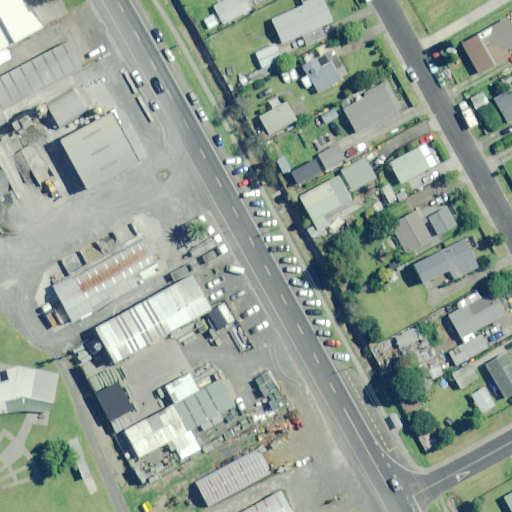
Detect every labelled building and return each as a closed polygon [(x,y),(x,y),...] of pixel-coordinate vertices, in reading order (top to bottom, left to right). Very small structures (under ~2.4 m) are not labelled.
[(249,10),(243,0),(223,0),(211,6),(221,25),(249,10)] [(331,22),(321,0),(315,0),(270,20),(281,44),(331,22)] [(511,46),(511,30),(506,19),(461,44),(477,74),(507,58),(504,51),(511,46)] [(37,26),(0,47),(0,92),(57,59),(37,26)] [(283,67),(272,44),(253,54),(260,70),(255,72),(258,79),(283,67)] [(316,93),(339,81),(335,73),(342,69),(336,59),(331,50),(301,65),(316,93)] [(44,81),(17,96),(29,117),(56,101),(44,81)] [(340,105),(356,133),(396,112),(400,110),(385,81),(340,105)] [(510,94),(505,96),(504,93),(493,99),(506,124),(511,120),(511,83),(506,87),(510,94)] [(86,97),(26,132),(59,187),(118,152),(86,97)] [(285,103),(257,117),(266,135),(294,121),(285,103)] [(331,142),(327,134),(311,143),(315,151),(331,142)] [(260,146),(270,164),(279,159),(269,141),(260,146)] [(433,164),(422,144),(388,164),(399,183),(433,164)] [(341,161),(334,146),(313,157),(320,172),(341,161)] [(373,179),(362,158),(337,172),(348,193),(373,179)] [(351,207),(336,176),(298,196),(316,231),(328,225),(333,234),(341,224),(336,215),(351,207)] [(455,226),(444,206),(426,216),(436,236),(455,226)] [(406,253),(430,241),(422,225),(425,223),(418,210),(391,224),(406,253)] [(142,238),(53,289),(72,321),(160,271),(142,238)] [(440,251),(412,265),(422,284),(439,276),(444,285),(476,269),(471,258),(463,241),(440,251)] [(188,270),(98,322),(120,359),(210,307),(188,270)] [(474,339),(471,333),(489,323),(492,329),(504,321),(487,291),(446,315),(460,340),(461,339),(463,344),(447,353),(454,366),(486,348),(479,336),(474,339)] [(427,346),(421,337),(415,326),(393,339),(400,350),(405,347),(410,356),(427,346)] [(505,354),(485,366),(489,372),(486,374),(502,400),(511,394),(511,354),(511,355),(507,358),(505,354)] [(0,414),(22,412),(48,414),(49,404),(52,405),(56,375),(0,364),(0,414)] [(475,380),(467,365),(454,372),(462,387),(475,380)] [(215,377),(121,432),(137,459),(231,405),(215,377)] [(111,378),(94,388),(113,422),(130,412),(111,378)] [(493,406),(483,388),(470,395),(480,414),(493,406)] [(429,431),(417,438),(426,453),(438,445),(429,431)] [(254,444),(193,479),(209,506),(269,471),(254,444)] [(290,511),(277,488),(234,511),(290,511)] [(509,511),(511,511),(511,492),(503,498),(509,511)]
